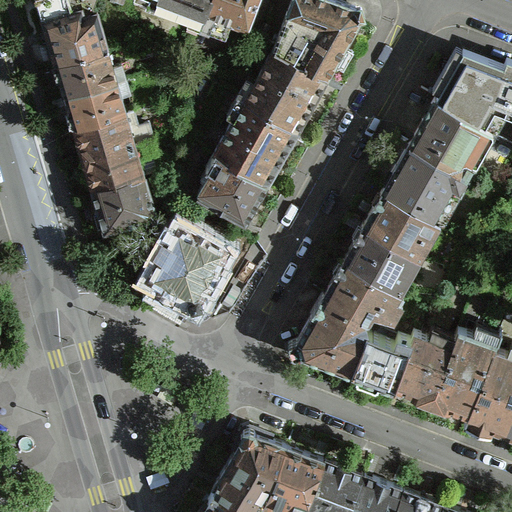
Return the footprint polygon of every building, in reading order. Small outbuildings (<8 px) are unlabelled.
[(37,0),(45,27),(55,61),(107,46),(97,10),(93,11),(92,7),(94,0),(37,0)] [(153,0),(202,19),(208,0),(153,0)] [(208,0),(202,19),(200,24),(209,27),(215,11),(247,23),(255,0),(208,0)] [(361,3),(356,5),(342,0),(290,0),(274,43),(327,73),(360,16),(364,14),(361,3)] [(306,110),(327,73),(274,43),(245,96),(297,126),(306,110)] [(65,92),(117,77),(107,46),(55,61),(56,63),(54,64),(58,77),(60,76),(61,81),(65,92)] [(511,138),(511,56),(507,54),(504,61),(487,55),(463,46),(436,95),(487,124),(511,138)] [(74,124),(126,108),(117,77),(65,92),(67,101),(69,109),(67,110),(71,122),(73,121),(74,124)] [(436,95),(435,95),(415,131),(410,140),(468,174),(476,160),(469,156),(487,124),(436,95)] [(245,96),(215,148),(267,178),(276,162),(297,126),(245,96)] [(133,106),(126,108),(74,124),(77,133),(82,154),(82,155),(153,134),(148,120),(138,123),(133,106)] [(90,180),(92,186),(144,171),(157,167),(152,151),(157,149),(153,134),(82,155),(83,156),(86,164),(87,168),(85,171),(87,178),(90,180)] [(383,186),(434,215),(435,215),(453,183),(461,187),(468,174),(410,140),(387,178),(383,186)] [(251,206),(267,178),(215,148),(205,165),(210,167),(197,190),(245,217),(251,206)] [(155,207),(144,171),(92,186),(96,198),(99,210),(94,212),(99,226),(103,224),(105,228),(150,215),(155,207)] [(368,214),(364,220),(415,249),(420,252),(428,237),(426,229),(434,215),(383,186),(382,185),(373,202),(374,203),(368,214)] [(191,303),(201,300),(200,296),(208,282),(210,284),(223,261),(221,260),(230,243),(197,224),(195,227),(177,216),(166,236),(163,235),(154,251),(157,252),(145,273),(157,279),(153,285),(157,288),(173,297),(177,291),(190,298),(191,303)] [(349,247),(345,254),(394,282),(400,286),(409,271),(407,264),(415,249),(364,220),(363,219),(353,236),(355,237),(349,247)] [(394,282),(345,254),(343,254),(333,271),(335,272),(329,282),(324,290),(360,310),(367,314),(372,306),(393,314),(402,297),(390,290),(394,282)] [(324,290),(323,289),(310,311),(312,312),(298,336),(290,339),(289,340),(289,342),(292,351),(293,353),(295,353),(303,350),(312,354),(351,369),(366,328),(356,325),(354,323),(360,310),(324,290)] [(459,406),(469,409),(494,344),(497,337),(459,323),(452,341),(430,399),(449,406),(451,402),(459,406)] [(378,379),(393,385),(394,381),(412,334),(398,329),(395,337),(367,327),(366,328),(351,369),(358,372),(357,375),(358,377),(361,379),(375,384),(377,383),(378,379)] [(411,392),(430,399),(452,341),(415,327),(412,334),(394,381),(404,385),(412,388),(411,392)] [(505,427),(511,409),(511,350),(494,344),(469,409),(465,420),(484,427),(487,420),(493,423),(505,427)] [(256,493),(265,497),(287,441),(270,435),(272,431),(249,423),(244,425),(233,442),(236,444),(228,458),(211,489),(247,509),(256,493)] [(290,501),(305,506),(324,455),(299,445),(287,441),(265,497),(288,506),(290,501)] [(336,459),(324,455),(305,506),(319,511),(347,511),(364,470),(336,459)] [(376,475),(364,470),(347,511),(393,511),(403,485),(376,475)] [(416,490),(403,485),(393,511),(438,511),(443,500),(416,490)] [(245,511),(247,509),(211,489),(200,508),(197,511),(245,511)] [(474,511),(455,505),(443,500),(438,511),(474,511)]
